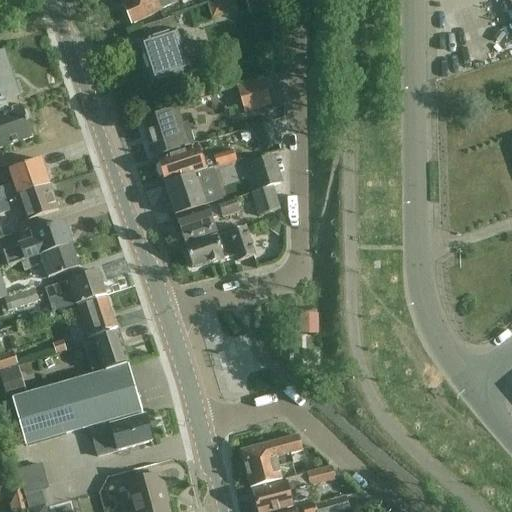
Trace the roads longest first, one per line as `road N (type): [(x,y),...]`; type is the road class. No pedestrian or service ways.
road 1 (residential): [(166,315),(290,281),(301,267),(295,0)]
road 2 (secondary): [(473,381),(430,306),(413,0)]
road 3 (tertiary): [(166,315),(49,0)]
road 4 (residential): [(395,511),(278,408),(200,426)]
